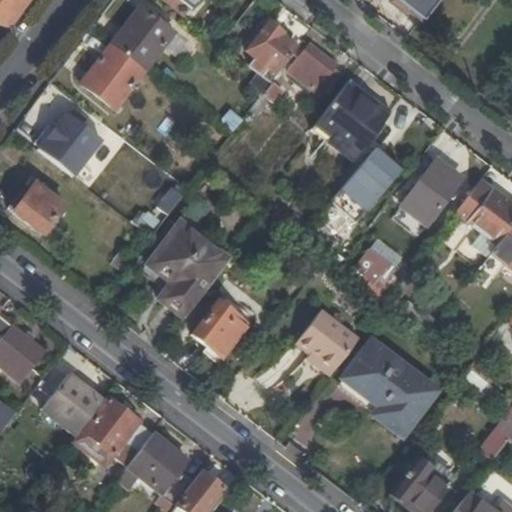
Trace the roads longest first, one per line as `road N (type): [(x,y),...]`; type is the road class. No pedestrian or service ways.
road 1 (residential): [(0,262),(321,511)]
road 2 (residential): [(317,0),(511,148)]
